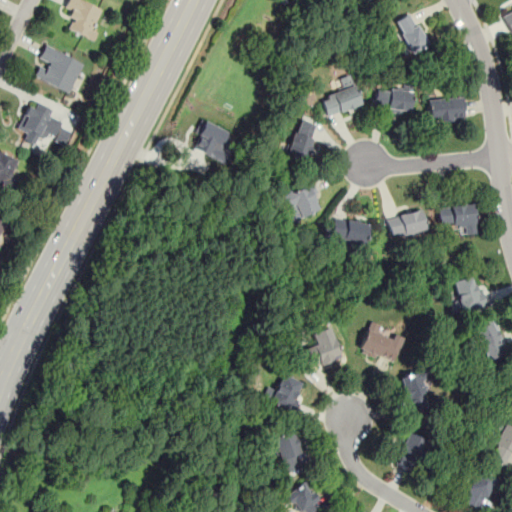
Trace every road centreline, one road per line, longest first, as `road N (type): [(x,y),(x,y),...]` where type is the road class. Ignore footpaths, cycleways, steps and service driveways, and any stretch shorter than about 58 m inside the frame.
road 1 (secondary): [(0,384),(193,0)]
road 2 (residential): [(455,0),(483,58),(511,241)]
road 3 (residential): [(358,161),(511,155)]
road 4 (residential): [(420,511),(354,466),(347,407)]
